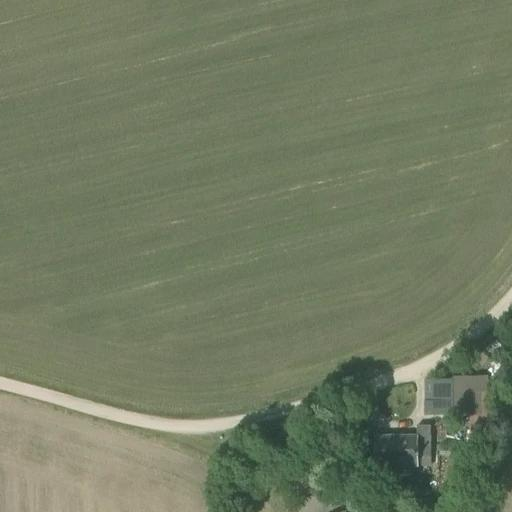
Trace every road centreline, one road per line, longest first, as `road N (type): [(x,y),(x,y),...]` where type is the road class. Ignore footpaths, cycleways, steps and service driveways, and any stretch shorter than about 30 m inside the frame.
road 1 (track): [(0,391),(203,448),(365,402),(497,340),(511,320)]
road 2 (track): [(203,448),(282,470),(366,511)]
